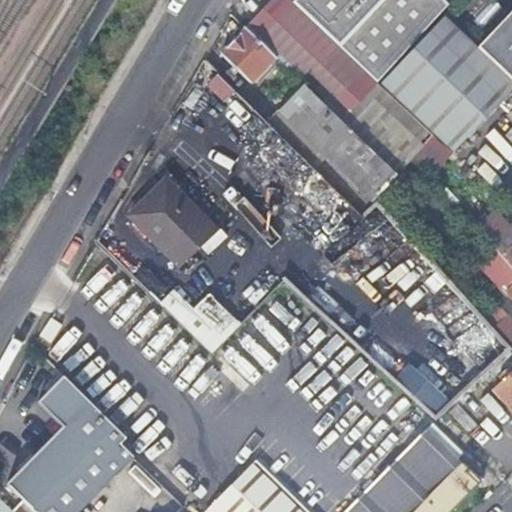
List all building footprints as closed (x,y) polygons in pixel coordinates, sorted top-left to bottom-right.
[(272,0),(261,12),(244,29),(274,58),(303,86),(396,176),(404,168),(412,160),(422,148),(367,94),(376,84),(292,6),(286,0),(272,0)] [(297,0),(292,6),(376,84),(376,85),(440,15),(448,7),(440,0),(297,0)] [(511,82),(511,14),(510,14),(477,49),(511,82)] [(440,15),(376,85),(432,137),(451,155),(511,89),(511,82),(477,49),(440,15)] [(274,58),(244,29),(233,41),(220,55),(249,84),(274,58)] [(219,76),(206,86),(219,104),(232,95),(219,76)] [(303,86),(278,112),(372,203),(376,199),(396,177),(396,176),(303,86)] [(254,147),(270,133),(236,94),(221,107),(254,147)] [(278,112),(267,124),(361,216),(372,203),(278,112)] [(409,173),(404,168),(396,176),(396,177),(401,182),(409,173)] [(173,201),(161,189),(146,204),(132,217),(164,249),(161,252),(175,266),(213,229),(179,194),(173,201)] [(511,232),(495,213),(476,231),(511,270),(511,232)] [(329,247),(331,249),(339,240),(352,226),(329,247)] [(511,273),(488,247),(476,257),(511,296),(511,273)] [(211,356),(240,325),(208,294),(192,310),(172,290),(158,305),(211,356)] [(494,327),(511,346),(511,320),(507,316),(494,327)] [(446,355),(470,381),(484,368),(492,376),(494,373),(503,383),(494,391),(511,409),(511,366),(511,367),(501,355),(510,347),(485,320),(446,355)] [(5,486),(30,511),(45,511),(67,487),(74,494),(122,446),(127,441),(104,419),(65,380),(62,377),(36,403),(61,428),(5,486)] [(305,386),(274,418),(296,439),(327,408),(305,386)] [(208,510),(209,511),(451,511),(479,483),(425,430),(343,511),(301,511),(252,465),(208,510)] [(177,491),(204,464),(182,443),(156,470),(177,491)] [(67,487),(45,511),(79,511),(132,457),(122,446),(74,494),(67,487)] [(9,511),(0,503),(0,511),(9,511)]
